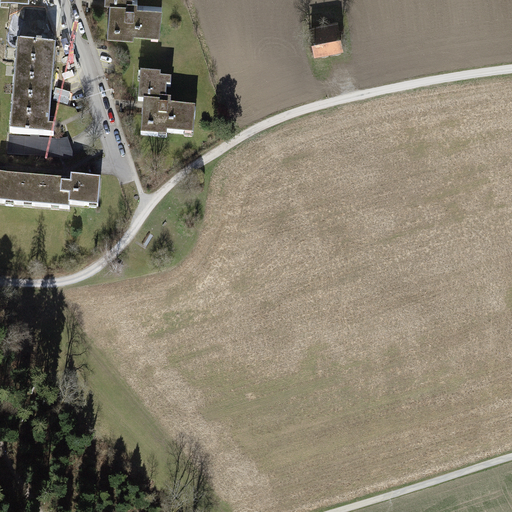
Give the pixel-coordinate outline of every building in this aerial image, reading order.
[(103,0),(103,4),(109,5),(106,37),(133,39),(133,34),(158,35),(160,11),(136,9),(137,2),(131,1),(131,0),(103,0)] [(338,21),(309,27),(315,57),(344,51),(338,21)] [(63,50),(22,45),(12,134),(61,140),(62,128),(54,127),(63,50)] [(167,75),(143,74),(141,105),(148,105),(146,138),(174,139),(174,133),(197,134),(198,111),(177,109),(178,102),(173,101),(173,88),(178,89),(178,82),(167,81),(167,75)] [(75,181),(0,175),(0,204),(72,210),(73,204),(105,206),(107,180),(75,178),(75,181)]
